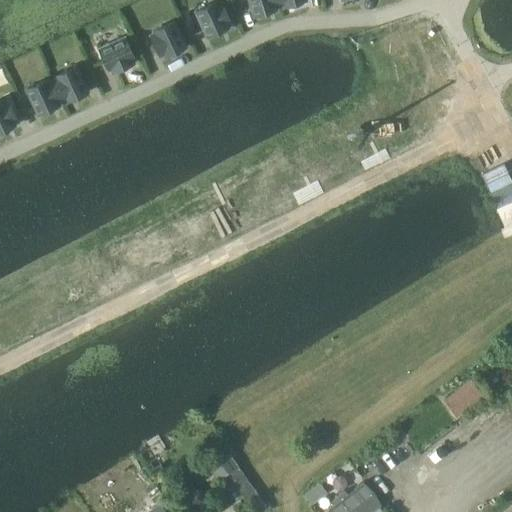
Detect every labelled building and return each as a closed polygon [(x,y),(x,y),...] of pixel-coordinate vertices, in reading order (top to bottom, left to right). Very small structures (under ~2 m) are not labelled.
[(248,0),(254,16),(276,9),(275,7),(283,4),(284,7),(305,0),(248,0)] [(217,2),(196,11),(207,37),(228,27),(227,25),(231,23),(222,3),(218,4),(217,2)] [(174,21),(153,31),(154,33),(151,35),(160,56),(164,54),(165,56),(186,47),(174,21)] [(125,37),(99,49),(109,70),(111,68),(113,72),(134,63),(132,59),(134,58),(125,37)] [(47,79),(26,89),(38,114),(59,105),(58,102),(66,99),(67,101),(88,92),(76,66),(55,76),(56,78),(48,82),(47,79)] [(3,100),(0,101),(0,131),(15,125),(14,123),(18,121),(8,100),(4,102),(3,100)] [(455,415),(481,394),(469,379),(443,400),(455,415)] [(258,511),(267,506),(229,453),(219,461),(220,463),(210,470),(218,480),(228,473),(255,511),(258,511)] [(328,511),(369,511),(380,504),(362,482),(328,511)] [(150,510),(148,511),(166,511),(160,501),(149,508),(150,510)]
